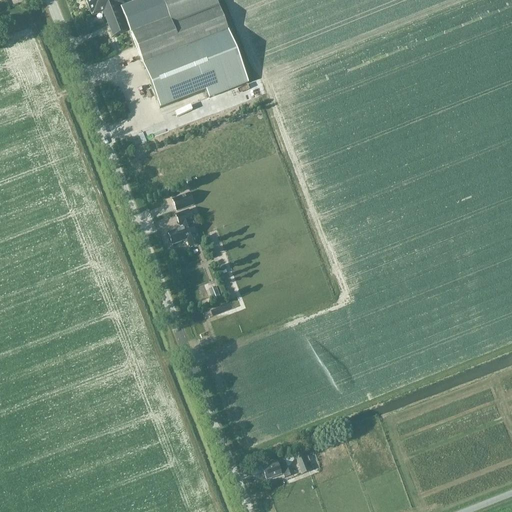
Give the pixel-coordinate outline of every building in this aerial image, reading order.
[(85,0),(92,16),(102,12),(112,37),(126,31),(117,7),(124,4),(122,0),(85,0)] [(134,0),(135,2),(120,8),(130,35),(141,64),(159,109),(205,92),(208,99),(248,84),(228,31),(219,10),(215,0),(134,0)] [(188,194),(171,200),(176,212),(192,206),(188,194)] [(179,229),(167,233),(171,246),(186,241),(189,249),(198,246),(191,226),(193,225),(188,210),(174,215),(179,229)] [(216,287),(209,289),(213,302),(220,299),(216,287)] [(309,472),(302,451),(294,454),(301,475),(309,472)] [(283,460),(261,468),(266,480),(282,474),(284,478),(289,476),(285,467),(289,466),(292,460),(291,456),(283,460)]
